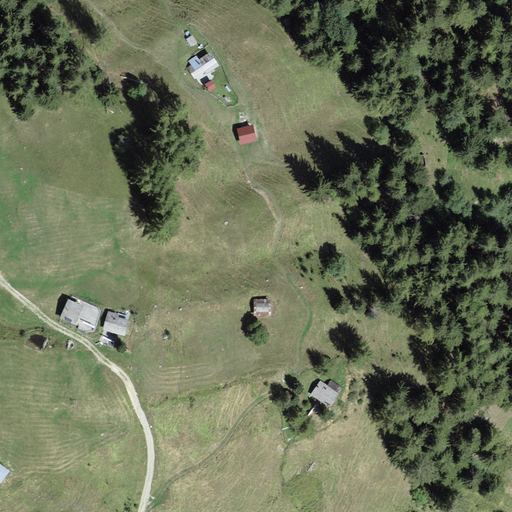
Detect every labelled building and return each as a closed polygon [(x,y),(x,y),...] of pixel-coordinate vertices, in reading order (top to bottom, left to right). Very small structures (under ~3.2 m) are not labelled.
[(211,54),(186,67),(195,82),(219,69),(211,54)] [(253,126),(238,130),(242,145),(257,141),(253,126)] [(270,300),(254,299),(253,317),(270,317),(270,300)] [(84,308),(69,301),(61,320),(76,326),(84,308)] [(101,312),(90,308),(81,331),(92,335),(101,312)] [(131,318),(109,313),(104,335),(126,340),(131,318)] [(340,394),(320,382),(312,396),(332,408),(340,394)] [(10,473),(0,465),(0,483),(1,485),(10,473)]
